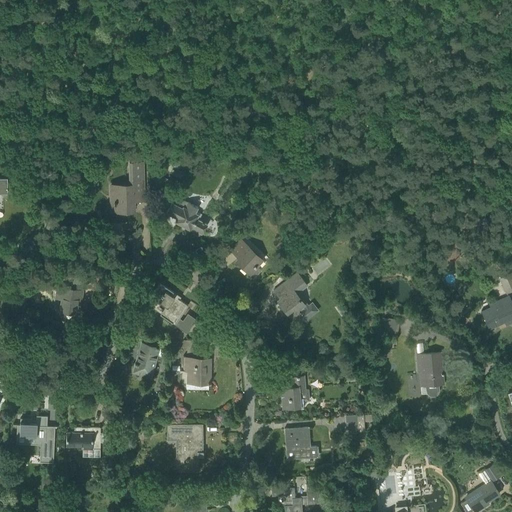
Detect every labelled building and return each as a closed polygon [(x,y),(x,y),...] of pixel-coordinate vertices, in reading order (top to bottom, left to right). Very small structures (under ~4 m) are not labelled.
[(143,194),(142,161),(129,161),(130,187),(109,188),(109,197),(110,211),(134,210),(133,194),(143,194)] [(169,178),(168,173),(166,173),(166,167),(157,167),(158,173),(156,173),(156,179),(158,179),(158,185),(166,185),(166,178),(169,178)] [(202,234),(206,225),(207,224),(196,219),(198,214),(195,213),(198,207),(187,202),(175,196),(172,203),(171,203),(166,213),(178,219),(179,222),(177,226),(184,229),(185,227),(190,230),(191,229),(193,230),(193,231),(192,232),(193,233),(193,234),(194,235),(195,236),(196,236),(197,236),(198,236),(199,235),(200,234),(202,234)] [(254,266),(261,259),(242,239),(238,243),(231,251),(239,258),(236,261),(253,277),(258,271),(254,266)] [(307,286),(297,272),(286,281),(281,285),(273,291),(274,292),(275,291),(281,298),(278,300),(285,309),(284,311),(292,321),(300,315),(304,320),(312,313),(305,304),(306,302),(298,292),(307,286)] [(511,290),(511,273),(500,277),(506,293),(511,290)] [(160,315),(168,320),(174,325),(188,306),(177,298),(177,299),(171,295),(173,292),(160,283),(151,296),(165,307),(160,315)] [(59,311),(64,311),(63,316),(64,318),(68,318),(70,317),(71,313),(78,314),(80,305),(77,304),(80,290),(56,286),(55,296),(61,298),(59,311)] [(481,311),(485,319),(489,328),(508,319),(510,323),(511,321),(511,304),(510,300),(481,311)] [(400,320),(387,318),(385,331),(397,333),(400,320)] [(189,329),(183,325),(180,329),(186,333),(189,329)] [(159,348),(151,346),(141,343),(133,372),(151,377),(159,348)] [(439,392),(438,384),(442,384),(440,352),(416,354),(417,369),(424,368),(425,385),(426,391),(427,394),(430,396),(433,396),(436,395),(439,392)] [(206,374),(207,359),(197,359),(183,358),(183,371),(187,371),(187,388),(209,389),(209,384),(210,384),(210,382),(209,382),(210,374),(206,374)] [(305,389),(304,376),(301,376),(291,377),(291,387),(281,388),(282,408),(298,407),(298,401),(309,401),(308,389),(305,389)] [(355,433),(358,429),(358,431),(364,431),(363,414),(345,415),(345,422),(347,423),(344,428),(355,433)] [(17,424),(16,435),(36,436),(36,440),(40,440),(39,462),(53,462),(54,437),(46,437),(47,426),(47,416),(36,415),(36,419),(20,418),(20,424),(17,424)] [(177,470),(187,470),(197,470),(197,457),(203,457),(203,452),(199,452),(199,438),(202,438),(202,425),(192,425),(167,425),(167,439),(176,438),(177,470)] [(93,448),(100,448),(100,427),(74,427),(74,432),(66,432),(66,446),(83,446),(83,449),(93,450),(93,448)] [(310,446),(309,427),(284,429),(285,451),(293,451),(293,459),(317,458),(316,446),(310,446)] [(492,481),(501,475),(493,463),(484,469),(492,481)] [(467,499),(460,503),(465,511),(469,511),(473,510),(475,511),(482,507),(487,503),(486,502),(498,494),(490,481),(482,487),(465,497),(467,499)] [(293,499),(292,488),(284,488),(284,485),(271,486),(271,496),(280,496),(281,502),(284,502),(284,511),(302,511),(301,498),(293,499)] [(320,503),(319,489),(312,489),(312,485),(306,485),(308,504),(320,503)] [(205,511),(205,508),(203,508),(203,501),(210,501),(210,489),(200,489),(183,490),(184,511),(205,511)]
